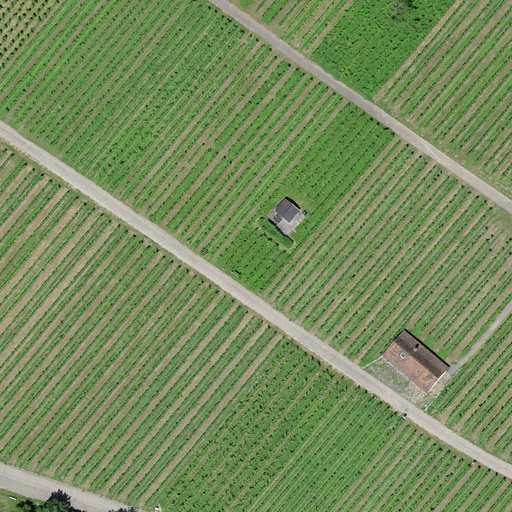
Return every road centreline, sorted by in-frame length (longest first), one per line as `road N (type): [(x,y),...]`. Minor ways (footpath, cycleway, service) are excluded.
road 1 (track): [(0,126),(511,471)]
road 2 (track): [(217,0),(511,206)]
